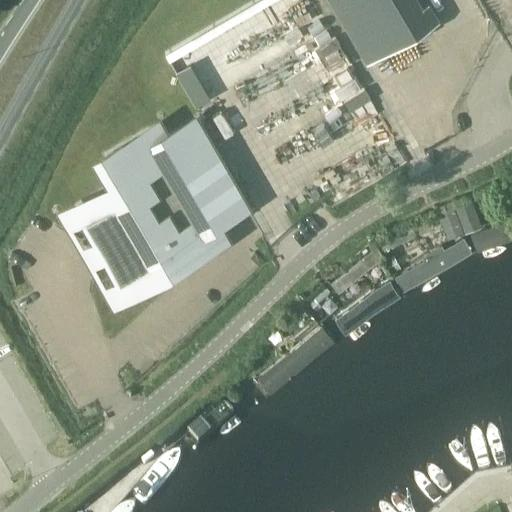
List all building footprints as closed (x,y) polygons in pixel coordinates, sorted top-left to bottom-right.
[(329,0),(366,63),(440,19),(429,1),(423,5),(419,0),(329,0)] [(123,182),(79,207),(126,288),(209,240),(202,229),(243,204),(194,119),(153,144),(147,133),(108,156),(123,182)] [(472,199),(455,206),(465,232),(482,225),(472,199)] [(454,206),(437,213),(447,238),(464,231),(454,206)] [(511,252),(511,224),(471,239),(482,262),(511,252)] [(385,239),(390,247),(416,233),(412,225),(385,239)] [(406,303),(482,262),(471,239),(392,279),(406,303)] [(347,270),(354,278),(381,256),(381,250),(377,245),(347,270)] [(327,325),(344,342),(406,303),(392,279),(327,325)] [(303,309),(283,326),(290,334),(310,318),(303,309)] [(266,405),(344,342),(327,325),(253,389),(266,405)]
